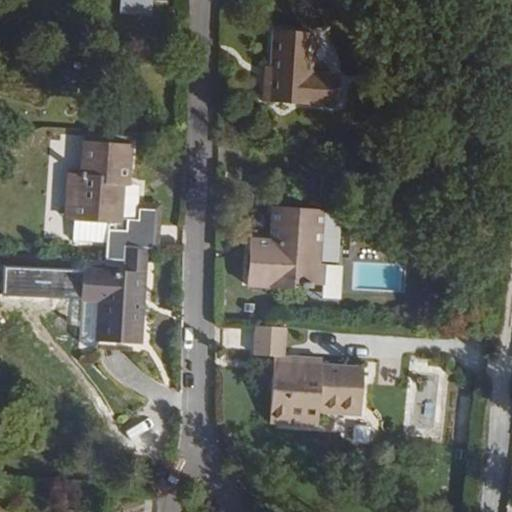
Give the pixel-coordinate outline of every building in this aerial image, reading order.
[(125,0),(125,8),(150,9),(150,0),(125,0)] [(511,21),(511,0),(501,0),(499,20),(511,21)] [(314,35),(274,32),(271,67),(278,68),(277,79),(265,78),(263,100),(334,106),(336,76),(310,74),(314,35)] [(266,67),(265,78),(277,79),(278,68),(266,67)] [(145,249),(148,249),(149,209),(137,208),(125,208),(126,185),(128,145),(81,143),(79,176),(66,176),(65,206),(73,206),(72,224),(106,225),(106,245),(105,261),(124,262),(124,248),(145,249)] [(137,208),(137,202),(138,186),(126,185),(125,208),(137,208)] [(73,206),(65,206),(65,224),(72,224),(73,206)] [(323,210),(273,206),(270,240),(249,238),(246,285),(293,289),(294,283),(323,285),(324,264),(319,263),(323,210)] [(106,225),(72,224),(71,244),(106,245),(106,225)] [(123,271),(144,272),(145,249),(124,248),(124,262),(123,271)] [(148,249),(145,249),(144,272),(142,309),(150,309),(152,249),(148,249)] [(140,343),(144,272),(123,271),(83,269),(81,299),(100,300),(97,340),(140,343)] [(285,318),(270,318),(269,327),(285,327),(285,318)] [(269,327),(256,326),(254,356),(274,357),(283,358),(285,327),(269,327)] [(299,359),(283,358),(274,357),(273,369),(298,370),(299,359)] [(299,359),(298,370),(273,369),(270,418),(288,420),(287,425),(318,426),(319,414),(361,416),(364,369),(321,366),(322,360),(299,359)]
